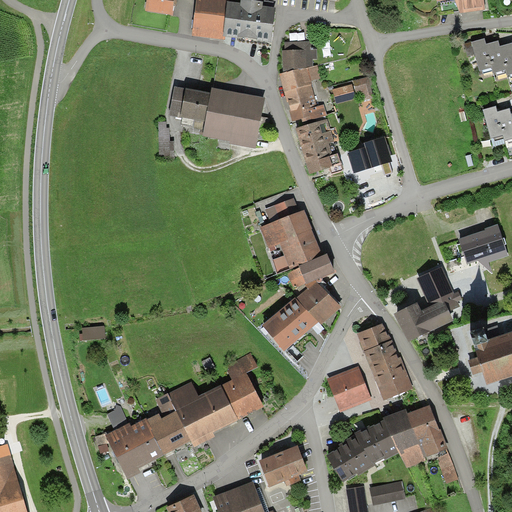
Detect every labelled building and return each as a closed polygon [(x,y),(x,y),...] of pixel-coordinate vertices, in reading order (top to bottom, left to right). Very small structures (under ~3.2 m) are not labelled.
[(147,0),(145,11),(172,17),(175,2),(175,0),(147,0)] [(223,38),(228,2),(228,0),(195,0),(191,37),(225,41),(225,38),(223,38)] [(274,2),(264,0),(263,3),(241,0),(240,4),(228,2),(223,38),(225,38),(272,44),(277,8),(273,8),(274,2)] [(483,0),(437,0),(438,3),(455,1),(460,13),(485,10),(483,0)] [(471,43),(464,45),(468,58),(474,56),(480,76),(494,72),(486,45),(484,40),(471,44),(471,43)] [(284,74),(280,75),(293,122),(302,119),(305,127),(327,120),(329,119),(324,105),(318,107),(310,82),(321,79),(317,66),(314,67),(313,60),(317,60),(317,50),(312,50),(312,42),(285,43),(285,52),(283,52),(284,74)] [(498,42),(486,45),(494,72),(496,77),(507,74),(500,48),(498,42)] [(511,43),(500,48),(507,74),(508,76),(511,74),(511,43)] [(265,99),(212,88),(211,94),(176,87),(170,116),(183,118),(181,126),(193,128),(195,121),(205,123),(203,138),(230,142),(230,145),(256,150),(265,99)] [(497,107),(484,110),(493,144),(506,140),(498,113),(497,107)] [(509,109),(498,113),(506,140),(508,146),(511,145),(511,117),(511,115),(509,109)] [(305,127),(296,130),(310,174),(329,168),(341,164),(327,120),(305,127)] [(161,157),(173,157),(172,122),(160,122),(161,157)] [(357,149),(348,157),(353,171),(382,162),(383,166),(395,162),(388,140),(357,149)] [(272,224),(261,228),(270,250),(280,246),(284,257),(273,261),(278,278),(288,274),(324,258),(318,244),(312,231),(313,230),(305,211),(299,214),(294,199),(266,210),(272,224)] [(486,231),(459,240),(467,265),(479,262),(491,272),(488,263),(507,256),(497,225),(485,229),(486,231)] [(324,258),(288,274),(295,289),(305,285),(306,287),(336,274),(328,256),(324,258)] [(419,303),(395,315),(409,344),(425,336),(455,322),(450,311),(461,306),(443,268),(418,280),(431,308),(423,312),(419,303)] [(342,309),(316,282),(296,299),(318,323),(320,326),(342,309)] [(318,323),(296,299),(263,327),(284,353),(312,329),(318,323)] [(384,325),(358,335),(372,370),(399,359),(393,342),(384,325)] [(483,327),(470,332),(475,347),(478,357),(470,360),(475,374),(483,371),(487,384),(511,376),(511,331),(501,335),(498,326),(485,331),(483,327)] [(81,339),(107,338),(106,327),(81,328),(81,339)] [(215,438),(213,435),(239,422),(265,409),(248,374),(260,368),(252,353),(225,366),(233,381),(221,387),(199,397),(192,383),(168,394),(191,442),(194,448),(215,438)] [(210,357),(202,361),(207,373),(216,369),(210,357)] [(399,359),(372,370),(384,402),(414,389),(401,358),(399,359)] [(359,366),(327,379),(341,413),(373,400),(359,366)] [(191,442),(168,394),(156,400),(165,419),(162,421),(159,415),(148,420),(154,431),(150,432),(163,457),(191,442)] [(154,431),(148,420),(147,418),(132,426),(130,423),(129,423),(121,407),(117,405),(115,411),(108,415),(117,432),(106,437),(129,481),(141,474),(139,470),(163,457),(150,432),(154,431)] [(384,421),(399,454),(407,469),(425,461),(424,458),(448,450),(441,430),(439,430),(430,406),(408,415),(407,411),(383,419),(384,421)] [(353,435),(354,437),(375,467),(399,454),(384,421),(353,435)] [(341,449),(327,457),(343,484),(358,475),(359,476),(375,467),(354,437),(339,446),(341,449)] [(297,448),(259,462),(269,489),(285,483),(287,488),(301,483),(299,477),(307,474),(297,448)] [(449,454),(439,458),(441,462),(439,463),(447,484),(459,480),(449,454)] [(27,511),(10,455),(0,458),(0,511),(27,511)] [(403,481),(370,487),(374,506),(406,499),(403,481)] [(264,511),(254,484),(215,498),(219,511),(275,511),(274,511),(264,511)] [(368,511),(364,487),(345,490),(349,511),(368,511)] [(36,511),(32,494),(25,496),(29,511),(36,511)] [(202,511),(195,495),(166,508),(167,511),(202,511)]
